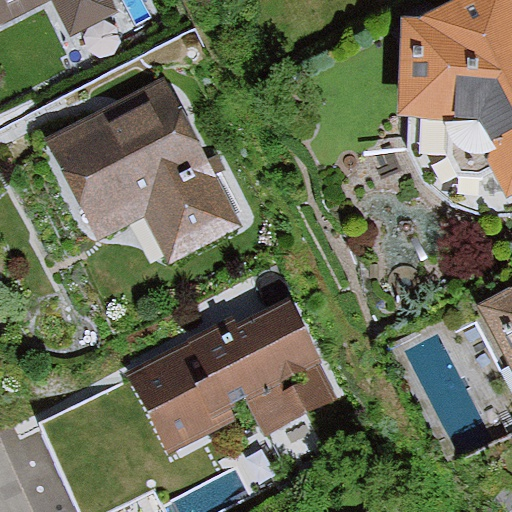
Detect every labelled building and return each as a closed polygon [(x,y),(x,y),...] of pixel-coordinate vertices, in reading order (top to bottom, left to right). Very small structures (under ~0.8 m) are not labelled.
[(0,0),(0,25),(45,3),(64,40),(110,17),(100,0),(0,0)] [(511,8),(508,0),(463,0),(414,23),(399,25),(394,122),(476,125),(488,149),(478,154),(501,202),(511,196),(511,8)] [(158,85),(42,144),(93,243),(138,220),(162,265),(232,229),(158,85)] [(511,290),(468,311),(511,402),(511,290)] [(226,323),(119,375),(161,461),(246,420),(256,440),(330,404),(282,305),(230,330),(226,323)] [(235,511),(230,495),(183,511),(235,511)]
